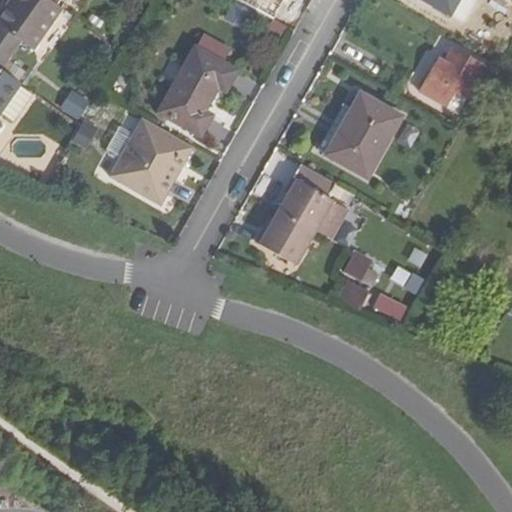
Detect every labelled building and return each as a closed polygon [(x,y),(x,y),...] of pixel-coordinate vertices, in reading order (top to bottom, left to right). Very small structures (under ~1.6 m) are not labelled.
[(13,0),(0,19),(0,26),(21,41),(33,49),(62,9),(56,5),(49,0),(13,0)] [(481,9),(469,30),(485,38),(483,43),(500,53),(511,33),(511,6),(505,3),(496,18),(481,9)] [(21,41),(0,26),(0,50),(10,57),(21,41)] [(197,49),(160,113),(201,136),(212,116),(205,112),(219,87),(226,91),(238,72),(197,49)] [(10,57),(0,50),(0,67),(2,69),(10,57)] [(440,60),(422,92),(447,106),(455,91),(467,97),(483,68),(453,51),(446,63),(440,60)] [(2,69),(0,67),(0,114),(2,112),(22,83),(2,69)] [(33,94),(21,85),(2,112),(6,116),(4,118),(12,123),(16,123),(21,116),(18,115),(33,94)] [(71,89),(59,107),(77,119),(89,101),(71,89)] [(352,112),(328,154),(368,178),(401,118),(365,97),(356,115),(352,112)] [(161,205),(194,147),(143,117),(132,136),(119,158),(109,175),(161,205)] [(132,136),(119,129),(108,148),(109,153),(119,158),(132,136)] [(74,140),(62,160),(74,167),(86,147),(74,140)] [(349,209),(334,200),(329,197),(336,185),(302,166),(295,178),(299,181),(291,193),(281,210),(316,230),(332,239),(349,209)] [(423,198),(433,181),(425,176),(415,193),(423,198)] [(299,181),(295,178),(287,190),(291,193),(299,181)] [(269,231),(266,229),(258,243),(297,264),(316,230),(281,210),(275,222),(269,231)] [(269,231),(275,222),(272,220),(266,229),(269,231)] [(373,263),(355,253),(344,272),(362,282),(373,263)] [(418,291),(424,278),(395,267),(390,280),(418,291)] [(337,306),(358,314),(370,293),(350,282),(337,306)] [(369,312),(383,317),(388,303),(374,298),(369,312)] [(387,318),(400,323),(404,311),(392,307),(387,318)]
